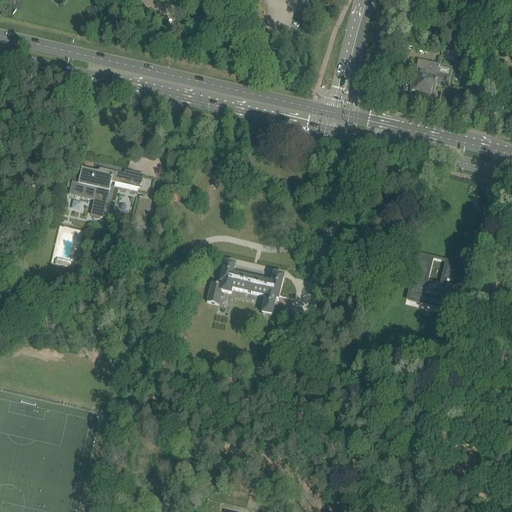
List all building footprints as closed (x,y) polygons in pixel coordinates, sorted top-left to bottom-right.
[(469,16),(491,23),(499,0),(485,0),(483,8),(471,4),(473,5),(469,16)] [(436,84),(447,87),(452,69),(419,61),(417,68),(421,74),(420,79),(415,78),(412,91),(430,95),(431,92),(434,92),(436,84)] [(100,173),(82,169),(79,185),(72,184),(70,196),(94,201),(90,217),(92,217),(92,219),(93,220),(94,221),(95,221),(96,222),(97,222),(98,222),(99,222),(100,222),(101,221),(102,219),(103,220),(111,183),(123,186),(124,185),(129,186),(132,174),(126,173),(125,176),(105,171),(101,171),(100,173)] [(132,174),(129,186),(139,188),(139,189),(144,177),(132,174)] [(180,193),(173,191),(171,202),(178,203),(180,193)] [(140,198),(134,223),(147,226),(153,201),(140,198)] [(87,203),(74,200),(72,210),(85,212),(87,203)] [(410,288),(407,299),(423,303),(424,303),(425,303),(426,303),(427,302),(427,303),(432,300),(434,299),(435,299),(436,299),(437,300),(439,305),(439,306),(440,307),(441,307),(450,309),(453,299),(454,299),(454,297),(456,285),(456,284),(456,283),(455,283),(455,282),(454,281),(456,275),(457,274),(458,274),(459,274),(459,273),(461,267),(462,265),(446,261),(445,263),(446,263),(440,285),(427,282),(433,260),(434,258),(418,254),(417,256),(418,256),(414,273),(413,274),(414,274),(414,275),(415,275),(415,276),(415,277),(414,281),(414,282),(413,282),(413,283),(412,283),(411,283),(411,284),(410,286),(409,288),(410,288)] [(272,317),(276,300),(278,301),(284,277),(274,275),(272,284),(233,275),(235,266),(225,263),(221,284),(223,284),(222,287),(211,284),(207,303),(218,306),(222,292),(231,295),(232,290),(266,298),(262,315),(272,317)] [(487,283),(485,290),(496,293),(498,286),(487,283)] [(325,331),(331,306),(323,304),(322,312),(319,311),(315,329),(325,331)]
